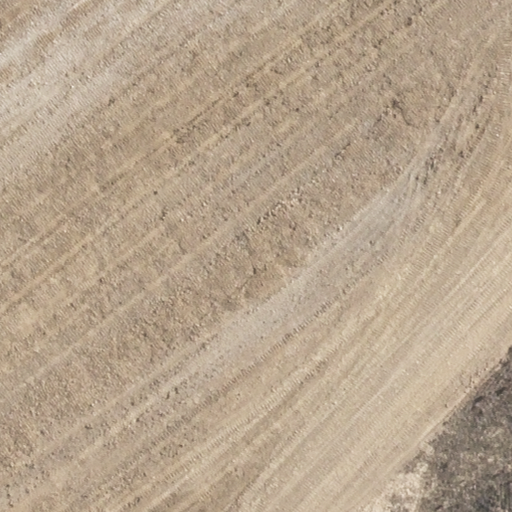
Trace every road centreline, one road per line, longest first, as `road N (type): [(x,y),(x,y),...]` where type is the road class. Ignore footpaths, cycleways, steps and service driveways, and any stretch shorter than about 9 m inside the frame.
road 1 (secondary): [(167,511),(511,207)]
road 2 (unknown): [(215,0),(511,222)]
road 3 (secondary): [(511,364),(351,511)]
